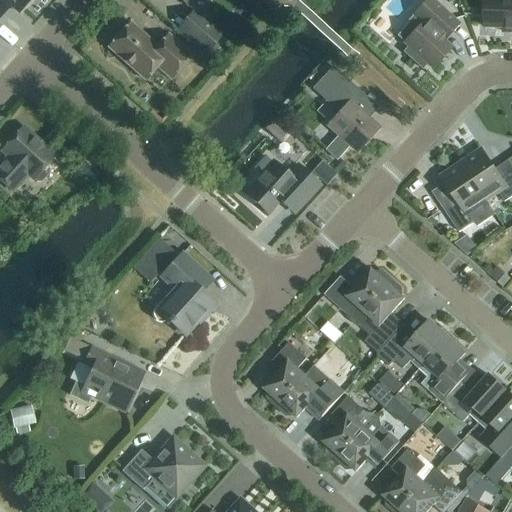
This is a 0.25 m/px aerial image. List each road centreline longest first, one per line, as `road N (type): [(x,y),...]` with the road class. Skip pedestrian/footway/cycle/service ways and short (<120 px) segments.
road 1 (residential): [(282,288),(31,63)]
road 2 (residential): [(341,511),(235,414),(222,390),(226,363),(282,288)]
road 3 (residential): [(363,208),(469,84),(511,71)]
road 4 (residential): [(511,350),(363,208)]
